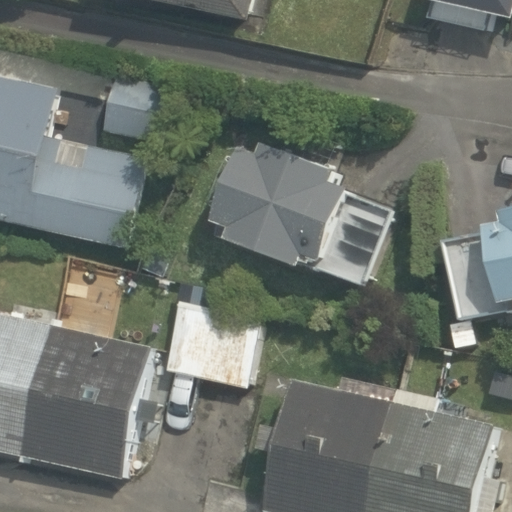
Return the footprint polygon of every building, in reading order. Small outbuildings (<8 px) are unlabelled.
[(169,0),(256,20),(260,0),(169,0)] [(511,0),(432,0),(511,18),(511,0)] [(0,220),(136,252),(158,158),(55,134),(66,88),(0,72),(0,220)] [(120,80),(107,132),(162,146),(175,94),(120,80)] [(371,285),(401,209),(356,192),(357,187),(341,181),(345,168),(272,140),(267,151),(253,145),(223,218),(238,224),(234,235),(308,264),(310,261),(371,285)] [(450,238),(466,320),(511,312),(511,207),(509,208),(511,219),(493,223),(494,229),(450,238)] [(269,320),(187,302),(173,370),(254,388),(269,320)] [(160,345),(0,309),(0,450),(130,479),(160,345)] [(480,511),(501,421),(300,377),(289,428),(272,424),(267,448),(283,452),(270,511),(274,511),(480,511)]
